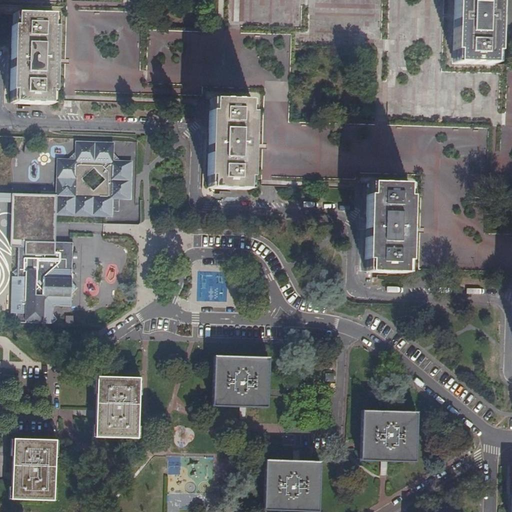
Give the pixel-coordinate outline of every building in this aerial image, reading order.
[(0,0),(0,17),(12,18),(55,19),(54,63),(53,95),(60,95),(63,95),(202,99),(209,100),(251,100),(250,146),(249,187),(261,187),(359,189),(359,183),(368,183),(410,184),(408,228),(407,273),(511,275),(511,65),(498,65),(495,65),(452,63),(454,17),(454,0),(0,0)] [(452,63),(495,65),(496,21),(496,0),(454,0),(454,17),(452,63)] [(55,19),(12,18),(11,61),(11,104),(53,104),(53,95),(54,63),(55,19)] [(251,100),(209,100),(208,145),(207,190),(248,190),(249,187),(250,146),(251,100)] [(24,201),(0,199),(0,245),(18,246),(17,267),(16,268),(17,269),(13,272),(17,276),(16,286),(22,293),(24,293),(24,297),(22,297),(15,303),(15,312),(14,313),(11,317),(14,321),(15,323),(52,324),(53,323),(52,322),(56,319),(52,315),(53,314),(52,313),(52,305),(71,306),(71,295),(73,292),(77,288),(72,283),(72,282),(71,281),(72,243),(50,242),(50,237),(37,237),(38,214),(111,217),(112,199),(130,200),(131,162),(121,162),(113,153),(114,144),(76,142),(76,152),(67,160),(58,160),(56,195),(38,195),(38,205),(25,205),(24,204),(24,201)] [(410,184),(368,183),(368,189),(367,228),(366,273),(407,273),(408,228),(410,184)] [(237,408),(266,409),(268,359),(213,357),(212,407),(237,408)] [(138,438),(139,379),(119,378),(96,378),(95,437),(138,438)] [(383,462),(415,463),(417,413),(361,412),(360,461),(383,462)] [(53,501),(55,441),(27,441),(13,440),(12,500),(53,501)] [(170,459),(169,473),(179,474),(180,459),(170,459)] [(318,511),(320,463),(302,462),(265,461),(263,510),(318,511)]
